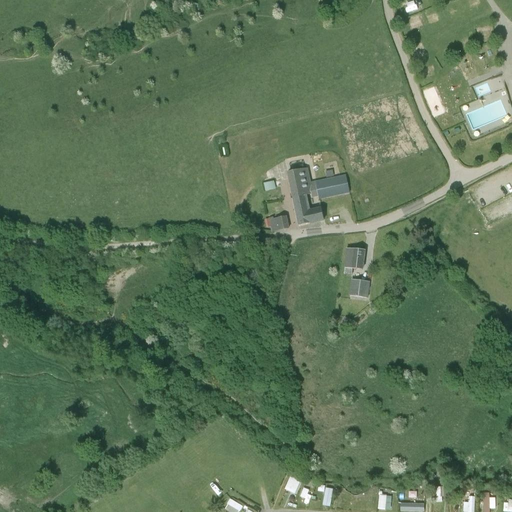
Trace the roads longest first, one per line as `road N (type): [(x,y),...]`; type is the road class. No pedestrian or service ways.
road 1 (track): [(235,239),(70,248),(0,238)]
road 2 (unclassified): [(462,181),(422,113),(386,0)]
road 3 (unclassified): [(295,234),(365,226),(462,181)]
